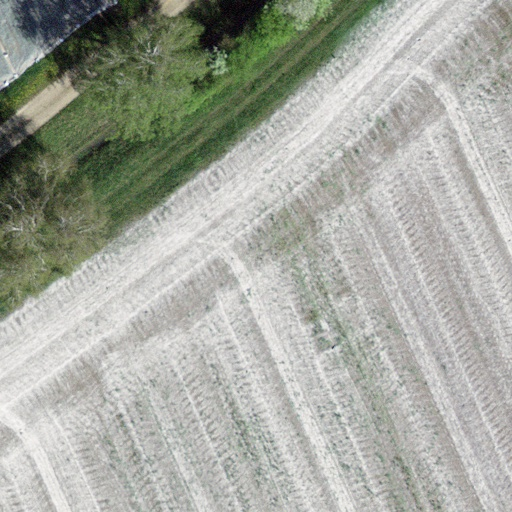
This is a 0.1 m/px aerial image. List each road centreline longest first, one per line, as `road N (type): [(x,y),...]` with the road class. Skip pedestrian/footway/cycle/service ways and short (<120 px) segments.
road 1 (track): [(0,275),(334,0)]
road 2 (track): [(130,0),(0,107)]
